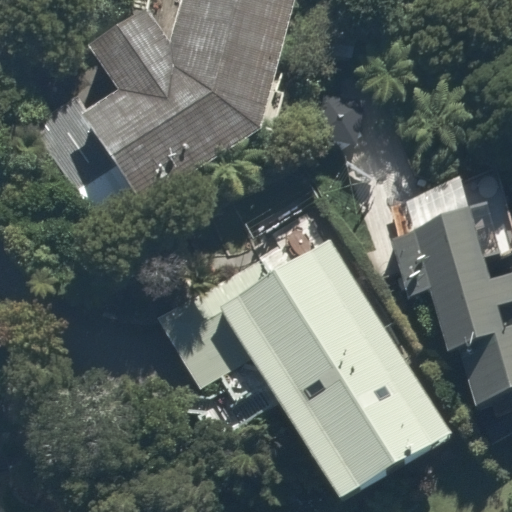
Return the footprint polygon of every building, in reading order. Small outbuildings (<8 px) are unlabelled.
[(159,28),(95,64),(123,113),(90,132),(137,215),(267,141),(305,0),(185,0),(172,49),(159,28)] [(420,243),(398,247),(413,318),(442,312),(457,380),(480,376),(491,431),(511,427),(511,271),(503,228),(483,232),(478,204),(415,217),(420,243)] [(406,511),(474,469),(335,249),(224,320),(345,511),(406,511)] [(188,310),(160,326),(200,394),(227,378),(188,310)] [(172,411),(118,330),(43,380),(97,461),(172,411)]
